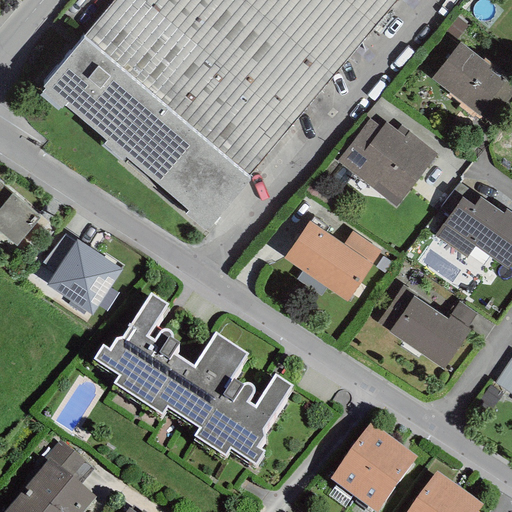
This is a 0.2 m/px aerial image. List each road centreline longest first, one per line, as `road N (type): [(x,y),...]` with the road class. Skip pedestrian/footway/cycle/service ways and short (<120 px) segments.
road 1 (residential): [(436,431),(0,140)]
road 2 (residential): [(436,431),(511,323)]
